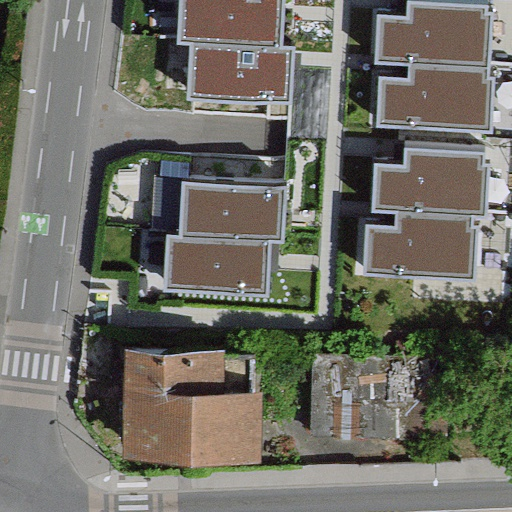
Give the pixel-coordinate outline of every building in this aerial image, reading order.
[(178,0),(178,39),(191,39),(188,92),(294,93),(298,38),(282,38),(284,0),(178,0)] [(407,0),(407,8),(374,7),(375,56),(411,57),(409,68),(378,68),(377,119),(496,122),(500,70),(488,70),(493,6),(487,6),(488,0),(407,0)] [(483,147),(406,141),(408,156),(374,156),(372,205),(394,206),(394,217),(365,218),(365,267),(479,271),(480,221),(471,218),(471,210),(490,212),(493,160),(481,160),(483,147)] [(181,228),(164,228),(163,280),(272,286),(273,232),(286,231),(288,179),(183,173),(181,228)] [(254,346),(133,344),(132,438),(253,440),(254,346)] [(411,353),(316,350),(314,426),(408,429),(411,353)]
